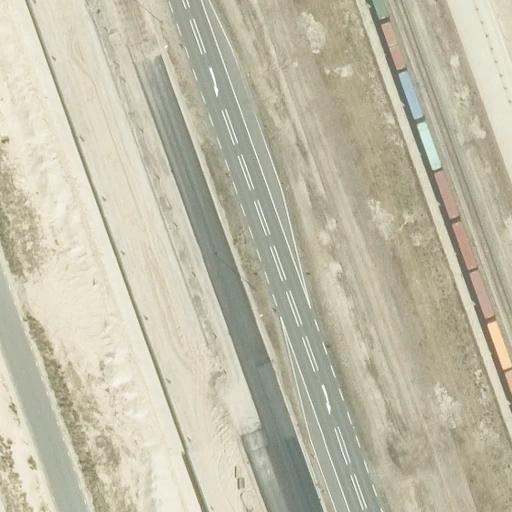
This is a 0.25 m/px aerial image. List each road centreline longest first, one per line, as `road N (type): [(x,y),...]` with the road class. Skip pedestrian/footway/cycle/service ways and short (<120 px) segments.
road 1 (trunk): [(39,0),(171,327),(276,511)]
road 2 (secondary): [(360,511),(181,0)]
road 3 (trunk): [(112,0),(290,511)]
road 4 (trunk): [(368,511),(368,410),(354,286),(258,0)]
road 5 (unclassified): [(0,306),(72,511)]
